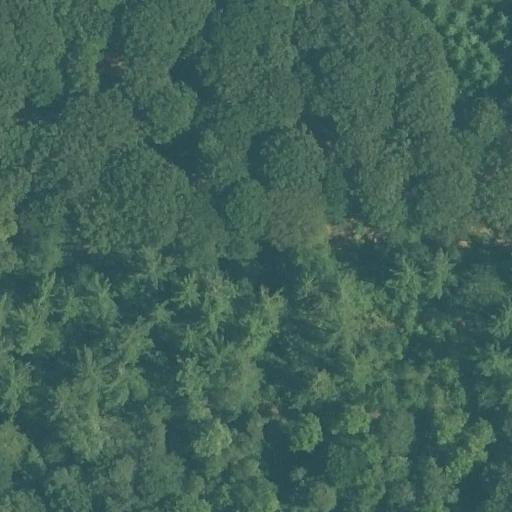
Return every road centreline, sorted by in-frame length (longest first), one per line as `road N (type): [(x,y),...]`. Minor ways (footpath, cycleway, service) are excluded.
road 1 (track): [(511,387),(0,422)]
road 2 (track): [(511,220),(0,249)]
